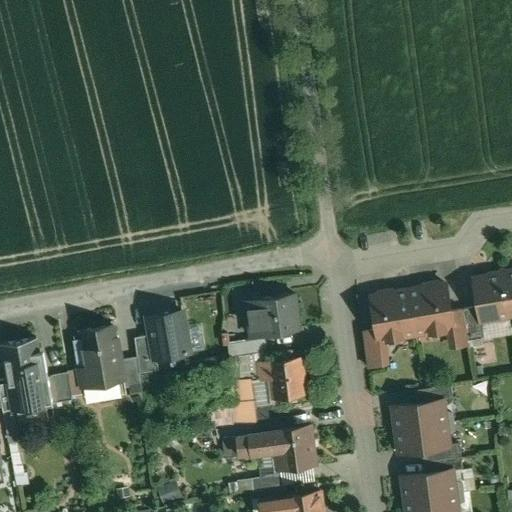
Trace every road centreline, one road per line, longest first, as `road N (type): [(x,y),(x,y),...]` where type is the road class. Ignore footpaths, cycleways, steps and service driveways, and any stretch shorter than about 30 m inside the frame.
road 1 (residential): [(0,311),(332,254)]
road 2 (residential): [(332,254),(367,511)]
road 3 (residential): [(301,0),(332,254)]
road 4 (residential): [(332,254),(365,260),(471,245),(484,226),(511,220)]
